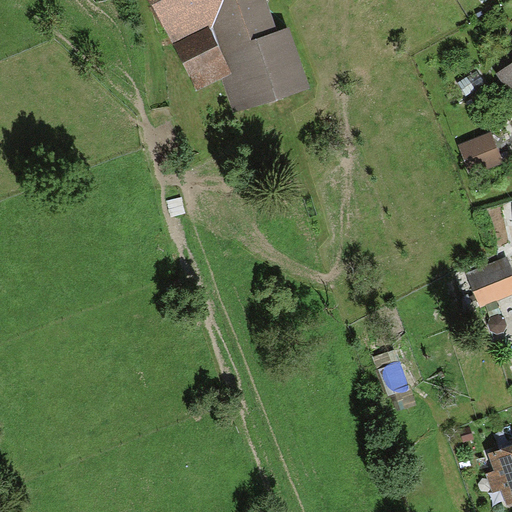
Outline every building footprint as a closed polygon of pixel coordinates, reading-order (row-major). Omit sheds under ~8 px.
[(160,0),(196,83),(225,70),(240,106),(293,83),(256,0),(160,0)] [(511,62),(495,75),(511,98),(511,62)] [(502,158),(490,130),(461,143),(473,170),(502,158)] [(482,302),(511,290),(511,265),(508,256),(469,271),(482,302)] [(410,400),(403,386),(392,391),(399,405),(410,400)] [(511,500),(511,440),(489,450),(497,468),(487,472),(493,489),(501,486),(508,503),(511,500)]
